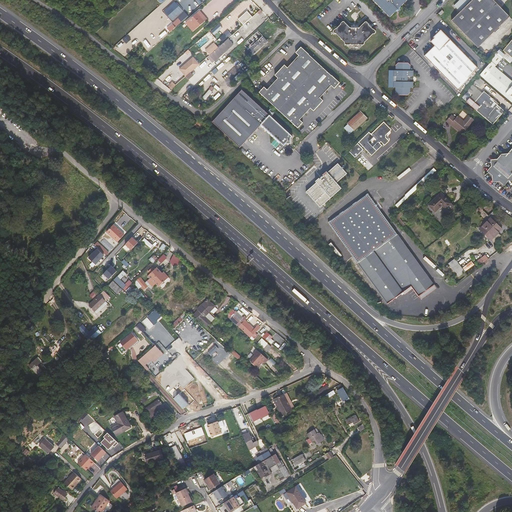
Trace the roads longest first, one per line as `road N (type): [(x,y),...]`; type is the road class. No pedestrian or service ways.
road 1 (trunk): [(342,295),(194,164),(0,12)]
road 2 (trunk): [(0,51),(116,135),(325,314)]
road 3 (unclassified): [(294,29),(214,106),(195,110),(29,0)]
road 4 (residential): [(69,511),(131,446),(319,365)]
road 5 (residential): [(119,206),(319,365)]
road 6 (trunk): [(325,314),(511,475)]
road 7 (trunk): [(325,314),(405,414),(443,511)]
road 8 (trunk): [(511,444),(342,295)]
road 9 (tertiary): [(381,496),(476,343)]
road 10 (trunk): [(488,297),(452,322),(415,328),(342,295)]
road 11 (residential): [(319,365),(365,407),(378,443),(381,496)]
road 12 (unclassified): [(467,171),(366,86)]
